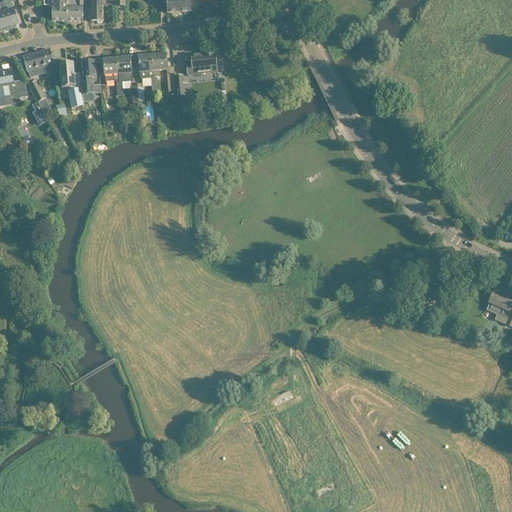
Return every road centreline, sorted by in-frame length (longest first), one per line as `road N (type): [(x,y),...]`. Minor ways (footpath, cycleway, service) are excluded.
road 1 (tertiary): [(511,268),(440,230),(392,184),(351,126),(297,15)]
road 2 (residential): [(40,41),(297,15)]
road 3 (track): [(443,253),(314,318),(293,338)]
